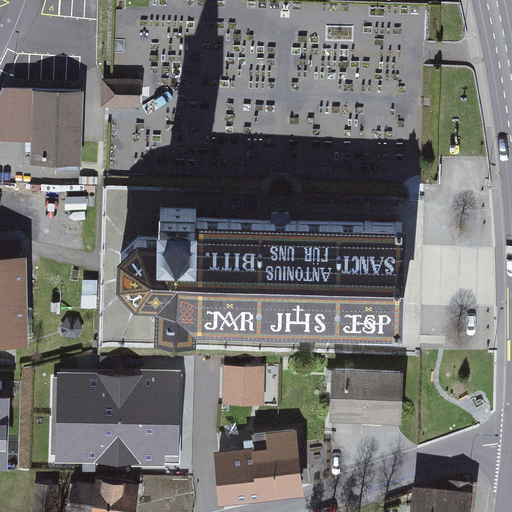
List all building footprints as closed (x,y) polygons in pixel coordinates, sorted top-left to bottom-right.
[(142,81),(102,80),(101,108),(141,109),(142,81)] [(84,91),(2,89),(0,94),(0,141),(31,142),(31,166),(81,166),(84,91)] [(197,207),(159,206),(158,235),(138,235),(120,253),(119,280),(136,297),(156,297),(155,330),(193,331),(193,322),(398,326),(400,220),(197,216),(197,207)] [(25,257),(0,256),(0,345),(26,345),(25,257)] [(276,367),(222,365),(221,403),(275,404),(276,367)] [(179,371),(57,368),(55,460),(176,463),(179,371)] [(404,371),(331,368),(329,421),(402,424),(404,371)] [(9,394),(0,394),(0,468),(7,469),(9,394)] [(215,451),(221,504),(304,494),(296,429),(253,434),(255,447),(215,451)] [(133,511),(138,483),(96,477),(95,482),(73,479),(68,511),(133,511)] [(442,489),(414,485),(410,511),(470,511),(474,485),(443,481),(442,489)]
